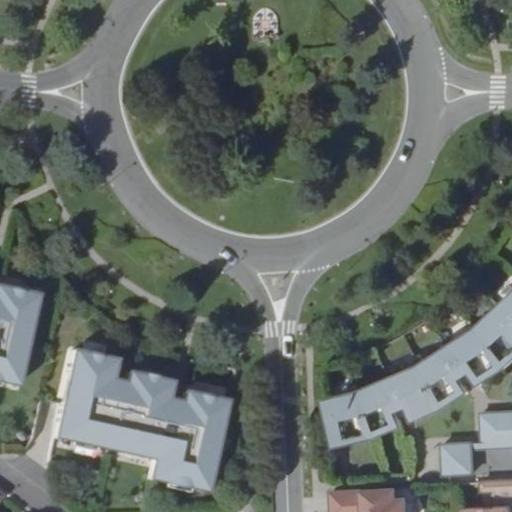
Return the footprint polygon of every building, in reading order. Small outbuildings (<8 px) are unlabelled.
[(0,378),(15,382),(35,291),(0,283),(0,378)] [(509,300),(502,306),(511,316),(511,292),(507,298),(509,300)] [(507,298),(501,304),(502,306),(509,300),(507,298)] [(501,304),(494,311),(496,312),(502,306),(501,304)] [(494,311),(475,326),(505,364),(511,357),(511,316),(502,306),(496,312),(494,311)] [(458,344),(451,349),(465,372),(471,368),(479,381),(505,364),(475,326),(457,342),(458,344)] [(113,357),(71,347),(59,402),(52,435),(149,457),(145,477),(204,490),(225,398),(182,389),(179,399),(165,397),(168,386),(124,376),(123,380),(109,377),(113,357)] [(442,351),(421,365),(442,405),(468,388),(460,375),(465,372),(451,349),(443,354),(442,351)] [(399,376),(391,380),(403,408),(409,405),(414,417),(442,405),(421,365),(398,373),(399,376)] [(126,369),(124,376),(168,386),(169,379),(126,369)] [(382,379),(358,386),(373,434),(402,422),(397,410),(403,408),(391,380),(383,383),(382,379)] [(336,397),(327,398),(334,428),(340,426),(344,441),(373,434),(358,386),(335,393),(336,397)] [(511,406),(479,408),(480,437),(480,447),(511,445),(511,406)] [(340,426),(334,428),(337,442),(344,441),(340,426)] [(442,473),(475,472),(474,447),(474,437),(440,439),(442,473)] [(463,511),(510,511),(510,505),(511,504),(511,477),(494,479),(495,488),(496,506),(463,507),(463,511)] [(494,479),(478,479),(478,488),(495,488),(494,479)] [(405,511),(404,493),(394,494),(393,486),(329,489),(330,511),(352,511),(352,506),(362,506),(362,511),(405,511)]
